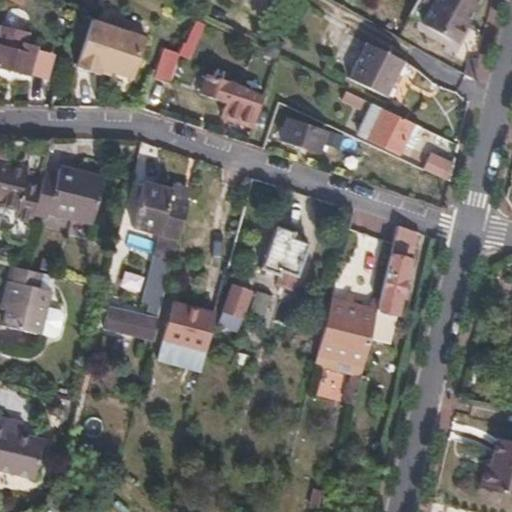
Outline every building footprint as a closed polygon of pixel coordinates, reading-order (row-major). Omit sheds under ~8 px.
[(421,0),(419,5),(431,12),(424,25),(459,45),(485,0),(421,0)] [(194,48),(206,26),(197,21),(186,44),(194,48)] [(0,67),(29,75),(35,49),(27,46),(29,35),(0,28),(0,29),(0,67)] [(123,39),(89,29),(75,76),(97,82),(98,80),(99,76),(110,79),(131,86),(144,46),(138,39),(129,36),(123,39)] [(407,63),(366,45),(349,80),(390,99),(407,63)] [(51,54),(35,49),(29,75),(44,79),(51,54)] [(474,80),(479,57),(471,55),(465,76),(474,80)] [(175,61),(162,56),(153,78),(167,83),(175,61)] [(222,118),(253,128),(263,98),(232,84),(206,75),(200,94),(226,103),(222,118)] [(359,107),(363,100),(347,93),(344,100),(359,107)] [(418,135),(421,128),(372,105),(359,135),(398,153),(406,134),(413,137),(418,135)] [(326,133),(287,120),(281,139),(320,152),(326,133)] [(335,130),(329,143),(356,154),(362,141),(335,130)] [(450,181),(453,167),(430,156),(422,168),(450,181)] [(14,224),(29,228),(33,216),(41,182),(26,178),(28,168),(0,161),(0,206),(16,210),(14,224)] [(58,174),(44,171),(41,182),(33,216),(47,220),(48,216),(91,226),(103,177),(60,167),(58,174)] [(187,202),(189,196),(142,184),(130,228),(158,236),(153,255),(158,258),(172,260),(178,241),(187,202)] [(206,207),(187,202),(178,241),(195,246),(198,237),(205,239),(210,220),(203,218),(206,207)] [(294,233),(276,227),(261,270),(279,275),(282,272),(298,277),(309,245),(292,239),(294,233)] [(405,290),(419,233),(401,227),(390,278),(385,277),(378,304),(370,341),(390,347),(402,300),(407,300),(409,291),(405,290)] [(172,260),(158,258),(152,281),(166,285),(172,260)] [(43,274),(10,266),(2,299),(5,300),(0,323),(0,325),(42,336),(52,293),(40,290),(43,274)] [(162,301),(166,285),(152,281),(147,281),(142,297),(162,301)] [(251,294),(232,288),(220,324),(237,330),(251,294)] [(152,340),(162,301),(142,297),(112,291),(102,328),(152,340)] [(346,305),(332,302),(315,369),(360,380),(370,341),(378,304),(372,302),(369,312),(352,307),(354,297),(348,296),(346,305)] [(207,354),(217,316),(173,303),(162,342),(207,354)] [(360,380),(352,413),(361,415),(369,382),(360,380)] [(0,472),(34,479),(42,441),(20,437),(5,433),(8,420),(0,418),(0,472)] [(5,433),(20,437),(23,423),(8,420),(5,433)] [(511,440),(497,437),(491,463),(486,462),(480,486),(511,493),(511,440)] [(375,478),(378,469),(341,460),(337,477),(362,482),(363,476),(375,478)]
